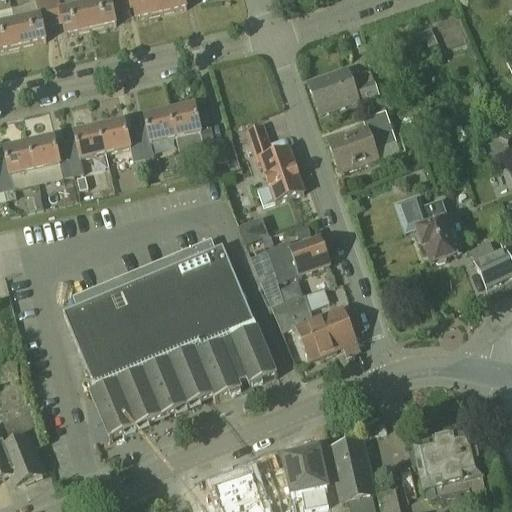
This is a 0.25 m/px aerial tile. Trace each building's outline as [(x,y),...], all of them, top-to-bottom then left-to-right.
[(15,24),(21,51),(47,45),(45,33),(53,31),(45,0),(33,0),(34,4),(35,4),(36,8),(12,13),(15,24)] [(45,0),(53,31),(62,29),(65,41),(91,35),(83,0),(66,0),(58,2),(57,0),(45,0)] [(83,0),(91,35),(117,29),(114,17),(124,14),(119,0),(83,0)] [(119,0),(124,14),(133,12),(136,25),(162,19),(156,0),(119,0)] [(188,13),(185,0),(186,0),(156,0),(162,19),(188,13)] [(0,55),(21,51),(15,24),(0,27),(0,55)] [(370,77),(352,83),(349,73),(307,88),(319,121),(378,101),(370,77)] [(176,143),(200,137),(207,165),(216,163),(217,168),(228,165),(223,145),(215,147),(207,114),(197,116),(195,108),(169,114),(176,143)] [(146,128),(136,130),(144,164),(154,161),(151,148),(176,143),(169,114),(144,120),(146,128)] [(375,154),(396,147),(386,116),(363,124),(366,132),(328,145),(339,178),(379,164),(375,154)] [(134,166),(144,164),(136,130),(126,132),(125,125),(99,131),(105,159),(131,153),(134,166)] [(260,168),(274,209),(304,199),(289,154),(273,159),(263,130),(246,136),(257,169),(260,168)] [(75,144),(65,146),(73,181),(108,172),(105,159),(99,131),(73,136),(75,144)] [(62,183),(73,181),(65,146),(56,149),(54,141),(29,146),(35,175),(59,170),(62,183)] [(5,161),(0,161),(0,181),(3,196),(13,194),(10,181),(35,175),(29,146),(3,152),(5,161)] [(461,250),(450,221),(443,204),(421,212),(428,229),(417,233),(431,270),(461,258),(458,251),(461,250)] [(262,223),(238,232),(244,250),(269,241),(262,223)] [(279,289),(302,281),(331,271),(321,243),(292,253),(290,249),(267,257),(279,289)] [(487,293),(511,281),(511,244),(502,249),(504,252),(493,257),(489,248),(470,256),(487,293)] [(223,251),(63,317),(96,396),(91,399),(111,446),(214,403),(216,407),(278,382),(258,334),(223,251)] [(305,301),(283,309),(271,313),(283,338),(296,334),(310,368),(342,355),(334,335),(339,333),(337,328),(332,331),(332,330),(329,331),(324,321),(312,326),(305,301)] [(346,362),(361,357),(343,313),(324,321),(329,331),(332,330),(332,331),(337,328),(339,333),(334,335),(342,355),(343,355),(346,362)] [(0,387),(19,383),(13,361),(0,363),(0,387)] [(14,492),(45,480),(35,455),(42,453),(31,409),(0,420),(0,486),(10,482),(14,492)] [(474,440),(414,453),(424,497),(444,492),(446,501),(470,496),(473,511),(489,509),(483,483),(474,440)] [(365,446),(329,454),(341,508),(377,500),(365,446)] [(317,456),(287,463),(287,462),(285,463),(293,500),(303,498),(305,511),(322,511),(328,511),(325,494),(327,493),(318,455),(317,456)] [(232,473),(242,511),(290,511),(278,462),(232,473)] [(398,511),(395,496),(379,499),(381,511),(398,511)]
